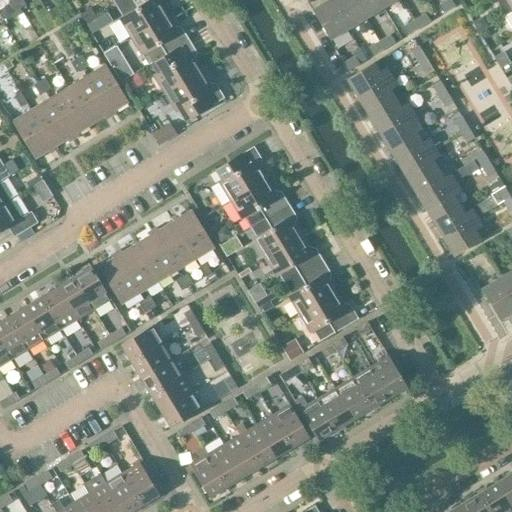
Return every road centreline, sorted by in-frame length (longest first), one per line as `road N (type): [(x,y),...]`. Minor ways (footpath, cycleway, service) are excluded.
road 1 (residential): [(496,356),(288,3),(294,0)]
road 2 (residential): [(266,101),(437,392)]
road 3 (residential): [(0,273),(266,101)]
road 4 (residential): [(192,511),(117,385),(8,450),(0,435)]
road 5 (residential): [(317,463),(437,392)]
